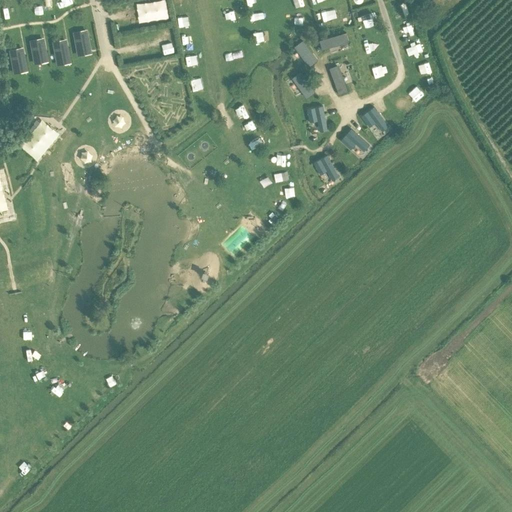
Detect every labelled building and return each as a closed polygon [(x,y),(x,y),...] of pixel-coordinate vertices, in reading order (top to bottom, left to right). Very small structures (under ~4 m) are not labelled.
[(1,8),(2,15),(12,14),(11,7),(1,8)] [(226,10),(227,18),(236,17),(235,9),(226,10)] [(89,48),(86,30),(73,33),(77,50),(89,48)] [(346,33),(319,41),(322,50),(348,42),(346,33)] [(46,56),(43,39),(30,41),(33,59),(46,56)] [(69,58),(66,40),(53,43),(56,60),(69,58)] [(303,41),(295,47),(309,66),(317,60),(303,41)] [(232,48),(233,57),(242,56),(241,46),(232,48)] [(25,66),(22,48),(9,51),(12,68),(25,66)] [(196,54),(187,55),(188,65),(197,64),(196,54)] [(338,65),(329,69),(339,95),(348,92),(338,65)] [(301,72),(293,78),(307,98),(315,92),(301,72)] [(194,90),(204,88),(201,76),(191,79),(194,90)] [(323,106),(307,109),(310,122),(318,121),(320,131),(328,130),(323,106)] [(374,106),(361,116),(369,127),(376,122),(382,131),(389,126),(374,106)] [(351,128),(341,140),(351,149),(356,144),(364,151),(370,145),(351,128)] [(256,132),(248,137),(252,144),(260,139),(256,132)] [(88,161),(93,153),(84,147),(79,156),(88,161)] [(328,155),(314,162),(320,175),(327,171),(332,180),(340,176),(328,155)] [(0,229),(10,228),(8,209),(0,210),(0,229)]
